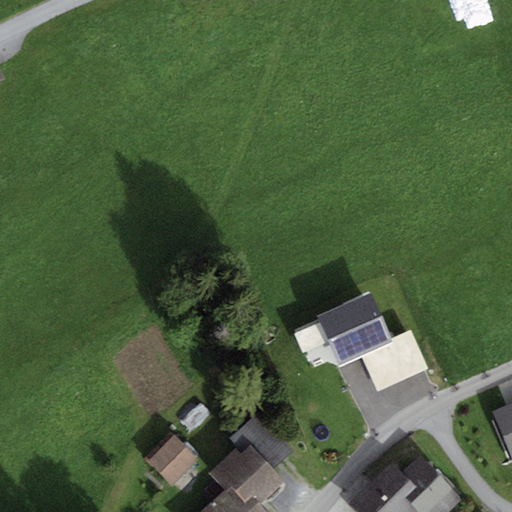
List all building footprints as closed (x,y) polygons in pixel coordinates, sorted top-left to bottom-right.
[(511,411),(495,419),(511,458),(511,411)] [(176,443),(149,469),(175,495),(201,469),(176,443)] [(281,489),(244,456),(217,487),(227,496),(244,511),(245,511),(252,504),(262,511),(281,489)] [(455,511),(461,506),(423,472),(408,488),(422,502),(412,511),(455,511)] [(394,474),(355,511),(412,511),(422,502),(408,488),(394,474)] [(244,511),(227,496),(211,511),(261,511),(262,511),(252,504),(245,511),(244,511)]
